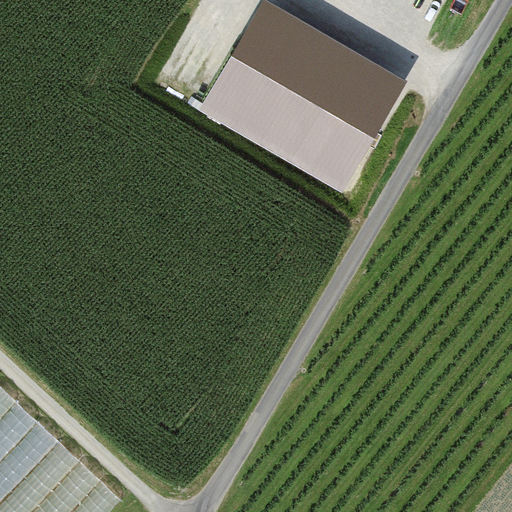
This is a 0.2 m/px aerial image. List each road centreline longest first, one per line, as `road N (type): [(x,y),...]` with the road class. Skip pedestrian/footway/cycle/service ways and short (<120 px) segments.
road 1 (track): [(198,511),(509,0)]
road 2 (track): [(164,511),(0,361)]
